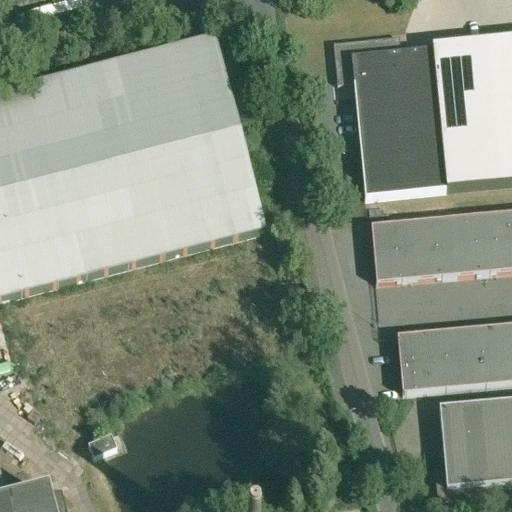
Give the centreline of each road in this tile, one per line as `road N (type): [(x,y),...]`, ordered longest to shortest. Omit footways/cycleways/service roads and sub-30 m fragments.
road 1 (unclassified): [(401,511),(266,0)]
road 2 (unclassified): [(0,36),(135,0)]
